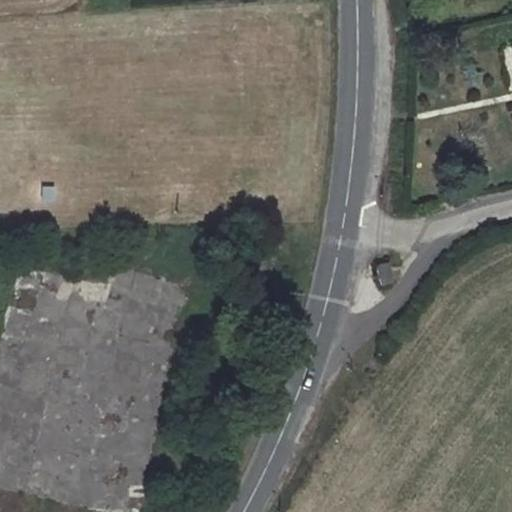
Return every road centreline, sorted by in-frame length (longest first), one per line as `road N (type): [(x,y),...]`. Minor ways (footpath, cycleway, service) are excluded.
road 1 (tertiary): [(338,238),(360,67),(354,0)]
road 2 (tertiary): [(235,511),(317,338)]
road 3 (residential): [(317,338),(374,314),(403,286),(427,229)]
